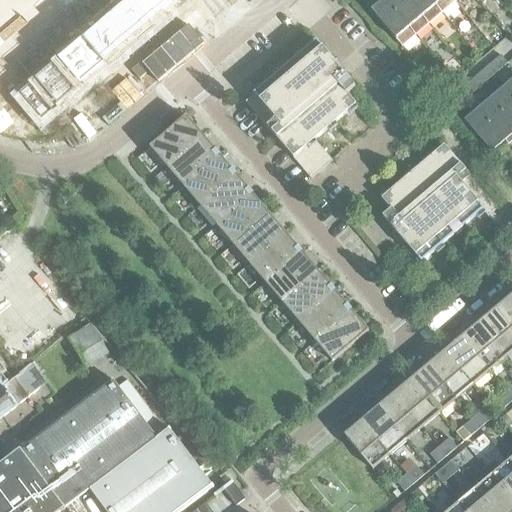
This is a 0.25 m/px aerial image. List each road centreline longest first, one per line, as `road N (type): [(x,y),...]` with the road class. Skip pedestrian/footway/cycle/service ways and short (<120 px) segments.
road 1 (residential): [(190,82),(413,346)]
road 2 (residential): [(333,202),(429,122),(327,0)]
road 3 (residential): [(0,155),(77,163),(190,82)]
road 4 (residential): [(270,496),(272,465),(413,346)]
road 5 (residential): [(413,346),(511,266)]
road 6 (residential): [(190,82),(286,0)]
